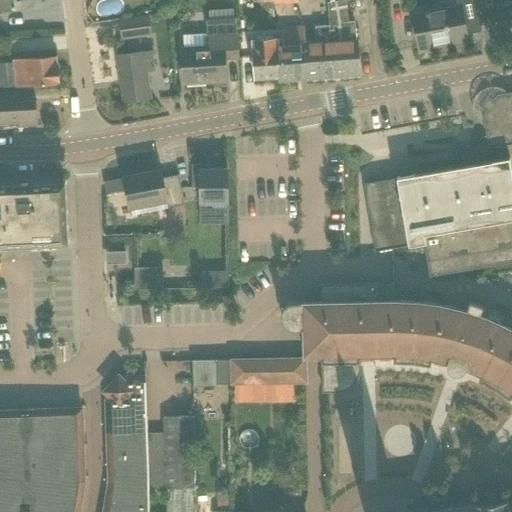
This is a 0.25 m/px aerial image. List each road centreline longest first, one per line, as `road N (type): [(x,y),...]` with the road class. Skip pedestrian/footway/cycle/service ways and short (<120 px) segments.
road 1 (unclassified): [(87,146),(511,66)]
road 2 (residential): [(87,146),(95,361),(84,377)]
road 3 (residential): [(87,146),(71,0)]
road 4 (unclassified): [(90,511),(92,399),(84,377)]
